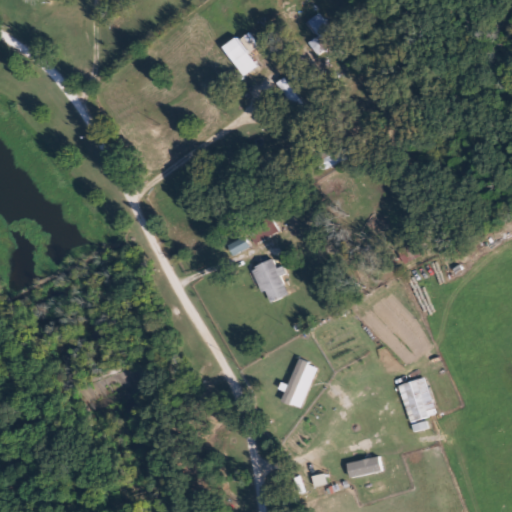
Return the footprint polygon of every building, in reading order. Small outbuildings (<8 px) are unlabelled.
[(346,49),(324,64),(309,43),(318,36),(307,21),(320,12),(346,49)] [(250,53),(237,63),(223,47),(236,36),(250,53)] [(303,104),(297,109),(278,82),(285,78),(303,104)] [(334,151),(351,146),(354,159),(321,169),(318,160),(322,159),(318,146),(332,142),(334,151)] [(254,240),(249,222),(274,215),(279,234),(254,240)] [(279,268),(281,267),(291,294),(268,303),(254,266),(274,258),(279,268)] [(319,367),(306,403),(286,396),(300,360),(319,367)] [(429,377),(440,415),(412,423),(402,384),(429,377)] [(296,428),(306,417),(320,429),(309,440),(296,428)]
